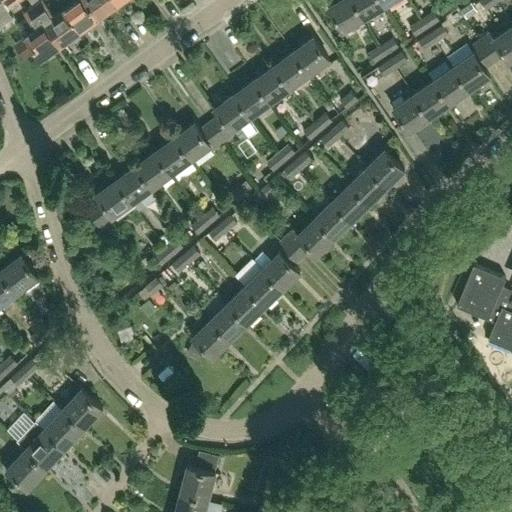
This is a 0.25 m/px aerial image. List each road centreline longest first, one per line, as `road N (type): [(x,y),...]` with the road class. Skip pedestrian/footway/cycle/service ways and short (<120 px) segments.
road 1 (residential): [(300,393),(407,250),(511,139)]
road 2 (residential): [(25,145),(84,317),(134,390),(162,413)]
road 3 (residential): [(25,145),(225,0)]
road 4 (residential): [(411,511),(376,464),(300,393)]
road 5 (residential): [(162,413),(215,431),(263,421),(300,393)]
